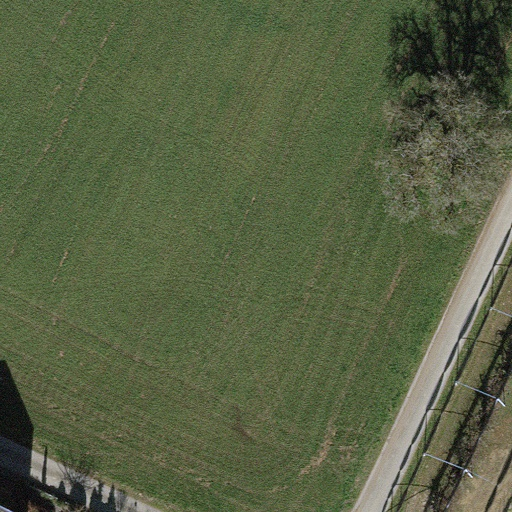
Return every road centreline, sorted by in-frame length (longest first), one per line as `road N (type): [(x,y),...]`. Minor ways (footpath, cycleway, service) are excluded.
road 1 (track): [(511,222),(377,511)]
road 2 (track): [(117,511),(0,455)]
